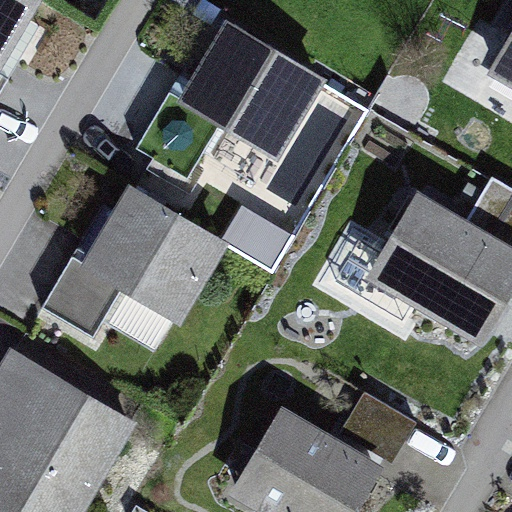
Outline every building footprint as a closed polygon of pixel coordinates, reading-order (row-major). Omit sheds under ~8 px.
[(0,64),(38,0),(0,0),(0,95),(11,77),(0,71),(0,64)] [(331,72),(227,11),(177,96),(169,91),(137,146),(189,177),(220,124),(280,158),(331,72)] [(511,23),(487,66),(511,80),(511,23)] [(469,214),(417,183),(365,272),(485,342),(511,297),(511,186),(492,175),(469,214)] [(228,238),(130,178),(81,257),(74,253),(42,304),(92,335),(123,284),(179,318),(228,238)] [(82,511),(137,418),(12,347),(0,367),(0,420),(1,422),(0,424),(0,511),(82,511)] [(365,389),(340,431),(392,461),(416,420),(365,389)] [(355,511),(385,462),(281,401),(229,491),(265,511),(355,511)]
